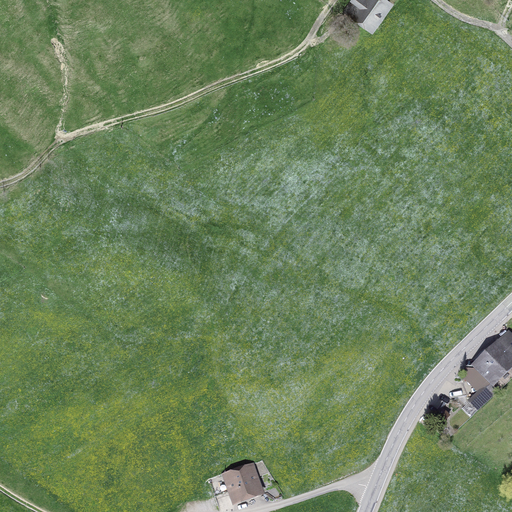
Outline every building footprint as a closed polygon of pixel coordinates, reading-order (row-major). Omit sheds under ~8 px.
[(384,0),(350,0),(345,9),(370,26),(387,2),(384,0)] [(493,383),(500,391),(511,379),(511,338),(507,334),(487,353),(484,349),(470,363),(475,369),(477,367),(493,383)] [(493,383),(472,403),(479,411),(500,391),(493,383)] [(479,411),(472,403),(467,397),(434,428),(447,441),(479,411)] [(261,492),(250,469),(248,470),(246,466),(230,473),(232,477),(229,478),(228,475),(210,483),(218,500),(235,492),(239,502),(261,492)]
